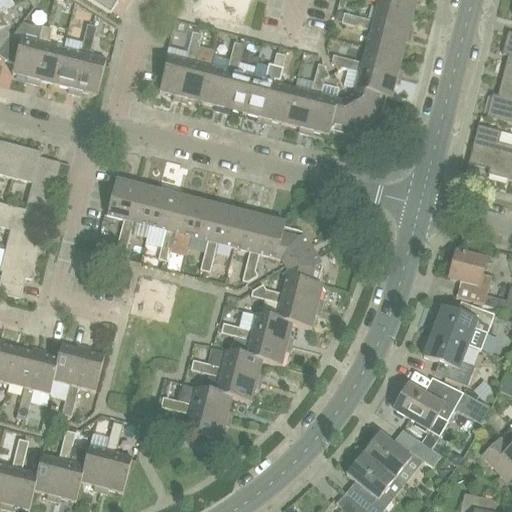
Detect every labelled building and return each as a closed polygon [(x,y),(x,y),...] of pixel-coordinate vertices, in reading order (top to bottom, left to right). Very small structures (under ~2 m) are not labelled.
[(11,0),(4,0),(0,2),(0,8),(1,8),(3,12),(14,6),(11,0)] [(26,0),(33,13),(42,0),(26,0)] [(85,0),(111,16),(120,0),(85,0)] [(420,4),(420,0),(379,0),(377,7),(412,17),(416,3),(420,4)] [(409,31),(412,17),(377,7),(373,23),(356,19),(354,29),(366,32),(367,27),(411,38),(413,32),(409,31)] [(0,53),(11,39),(0,17),(4,15),(3,12),(1,8),(0,8),(0,53)] [(344,16),(342,26),(354,29),(356,19),(344,16)] [(39,41),(42,32),(21,26),(11,39),(0,53),(0,59),(5,63),(15,66),(12,77),(27,81),(26,85),(33,87),(44,42),(39,41)] [(409,45),(411,38),(367,27),(366,32),(371,33),(366,49),(402,58),(405,44),(409,45)] [(87,28),(84,40),(94,42),(97,30),(87,28)] [(33,87),(40,88),(41,84),(55,88),(64,53),(50,49),(51,44),(49,44),(52,31),(42,29),(42,32),(39,41),(44,42),(33,87)] [(503,78),(511,80),(511,35),(508,34),(502,56),(508,58),(503,78)] [(193,35),(189,47),(199,50),(202,37),(193,35)] [(91,54),(94,42),(84,40),(81,51),(80,51),(78,56),(64,53),(55,88),(69,91),(68,95),(75,97),(85,58),(86,53),(91,54)] [(234,46),(231,58),(241,60),(244,48),(234,46)] [(189,47),(185,64),(168,60),(159,95),(174,99),(173,103),(180,104),(191,61),(196,62),(199,50),(189,47)] [(398,72),(402,58),(366,49),(362,65),(346,61),(343,71),(355,74),(356,69),(400,80),(402,73),(398,72)] [(83,95),(97,99),(106,63),(92,60),(94,55),(91,54),(86,53),(85,58),(75,97),(82,99),(83,95)] [(276,56),(273,68),(283,71),(286,59),(276,56)] [(231,58),(227,75),(211,71),(202,106),(216,109),(215,113),(222,115),(233,71),(238,73),(241,60),(231,58)] [(343,71),(346,61),(333,58),(332,61),(340,73),(343,71)] [(211,71),(195,66),(196,62),(191,61),(180,104),(187,106),(188,102),(202,106),(211,71)] [(325,82),(328,80),(321,68),(318,67),(315,79),(325,82)] [(258,120),(257,124),(264,126),(274,87),(275,82),(280,83),(283,71),(273,68),(270,68),(266,85),(253,81),(244,117),(258,120)] [(399,87),(400,80),(356,69),(355,74),(360,75),(356,91),(387,99),(386,100),(391,101),(395,86),(399,87)] [(253,81),(237,77),(238,73),(233,71),(222,115),(229,117),(230,113),(244,117),(253,81)] [(511,80),(503,78),(498,99),(492,97),(486,119),(511,125),(511,80)] [(315,79),(311,96),(295,92),(286,127),(300,131),(299,135),(306,136),(316,97),(315,97),(316,92),(322,94),(325,82),(315,79)] [(295,92),(279,88),(280,83),(275,82),(274,87),(264,126),(271,128),(272,124),(286,127),(295,92)] [(382,118),(386,100),(387,99),(356,91),(354,97),(348,101),(365,128),(382,118)] [(337,103),(320,98),(322,94),(316,92),(315,97),(316,97),(306,136),(312,138),(313,134),(329,138),(330,134),(329,134),(337,103)] [(347,138),(365,128),(348,101),(343,104),(337,103),(329,134),(330,134),(347,138)] [(509,182),(511,170),(511,148),(498,145),(501,134),(478,128),(468,166),(489,171),(488,177),(509,182)] [(0,177),(12,181),(20,149),(0,143),(0,177)] [(42,217),(41,218),(47,219),(61,166),(40,160),(42,154),(20,149),(12,181),(32,186),(25,212),(25,213),(42,217)] [(129,224),(139,185),(132,183),(131,187),(116,183),(107,218),(124,223),(120,237),(130,240),(134,225),(129,224)] [(150,229),(159,194),(145,190),(146,186),(139,185),(129,224),(134,225),(150,229)] [(171,234),(181,195),(174,194),(173,197),(159,194),(150,229),(166,233),(162,248),(172,250),(175,236),(171,234)] [(192,240),(201,205),(186,201),(187,197),(181,195),(171,234),(175,236),(192,240)] [(213,245),(223,206),(216,204),(215,208),(201,205),(192,240),(208,244),(204,259),(214,261),(217,246),(213,245)] [(25,213),(25,212),(0,205),(0,229),(10,232),(5,252),(37,260),(42,239),(37,237),(41,218),(42,217),(25,213)] [(233,251),(242,215),(228,212),(229,208),(223,206),(213,245),(217,246),(233,251)] [(254,256),(264,217),(257,215),(256,219),(242,215),(233,251),(250,255),(246,269),(256,272),(256,271),(259,257),(254,256)] [(284,230),(284,231),(285,226),(270,222),(271,218),(264,217),(254,256),(259,257),(275,261),(284,230)] [(302,235),(284,231),(284,230),(275,261),(281,263),(285,269),(312,252),(302,235)] [(130,240),(120,237),(116,252),(126,254),(130,240)] [(172,250),(162,248),(158,262),(168,265),(172,250)] [(31,282),(37,260),(5,252),(0,272),(0,296),(20,301),(26,281),(31,282)] [(318,288),(318,287),(323,270),(312,252),(285,269),(288,274),(287,281),(318,288)] [(506,303),(487,298),(492,279),(482,277),(486,262),(456,254),(449,281),(460,284),(456,300),(511,314),(511,294),(509,294),(506,303)] [(214,261),(204,259),(200,273),(210,275),(214,261)] [(259,278),(256,271),(256,272),(246,269),(242,284),(247,285),(259,278)] [(322,289),(318,287),(318,288),(287,281),(283,297),(268,293),(266,303),(280,306),(281,302),(321,312),(322,305),(318,304),(322,289)] [(268,293),(264,286),(252,294),(251,299),(266,303),(268,293)] [(319,318),(321,312),(281,302),(280,306),(276,322),(292,327),(311,332),(315,317),(319,318)] [(433,335),(468,348),(474,332),(487,337),(495,317),(471,308),(467,320),(442,311),(433,335)] [(276,322),(257,317),(253,334),(238,330),(236,340),(250,343),(251,339),(291,349),(292,342),(288,341),(292,327),(276,322)] [(236,340),(238,330),(224,326),(221,336),(236,340)] [(462,364),(468,348),(433,335),(423,360),(449,369),(444,380),(467,389),(475,369),(462,364)] [(289,355),(291,349),(251,339),(250,343),(246,359),(262,363),(262,364),(281,369),(285,354),(289,355)] [(0,384),(8,387),(16,352),(3,348),(4,344),(0,343),(0,384)] [(73,394),(84,350),(77,348),(76,352),(61,349),(58,362),(53,384),(54,384),(69,388),(68,393),(73,394)] [(75,407),(79,391),(96,395),(104,359),(90,356),(91,352),(84,350),(73,394),(68,393),(65,405),(75,407)] [(27,397),(38,353),(31,351),(30,355),(16,352),(8,387),(24,391),(22,395),(27,397)] [(246,359),(227,354),(226,355),(211,351),(207,367),(205,376),(220,380),(221,376),(260,385),(262,379),(258,377),(262,364),(262,363),(246,359)] [(58,362),(44,359),(45,355),(38,353),(27,397),(22,395),(19,408),(29,410),(33,393),(50,398),(54,384),(53,384),(58,362)] [(205,376),(207,367),(193,363),(191,373),(205,376)] [(259,392),(260,385),(221,376),(220,380),(216,396),(232,400),(232,401),(251,406),(255,391),(259,392)] [(426,435),(428,432),(429,433),(437,419),(447,424),(455,411),(463,396),(443,386),(433,403),(408,389),(395,413),(416,425),(414,428),(426,435)] [(216,396),(197,391),(192,408),(178,404),(175,414),(190,417),(191,412),(230,422),(232,416),(228,415),(232,401),(232,400),(216,396)] [(467,417),(475,403),(463,396),(455,411),(467,417)] [(175,414),(178,404),(163,400),(161,410),(175,414)] [(75,407),(65,405),(63,413),(72,416),(75,407)] [(29,410),(19,408),(17,416),(27,419),(29,410)] [(229,429),(230,422),(191,412),(190,417),(186,434),(221,443),(225,428),(229,429)] [(109,440),(119,442),(123,428),(113,425),(109,440)] [(62,448),(72,451),(76,436),(66,434),(62,448)] [(392,446),(379,436),(363,457),(395,483),(411,462),(392,446)] [(132,461),(115,457),(119,442),(109,440),(106,454),(110,455),(100,495),(107,496),(108,493),(123,496),(132,461)] [(511,449),(510,452),(500,442),(483,458),(503,479),(511,470),(511,449)] [(16,457),(25,460),(29,445),(19,443),(16,457)] [(417,443),(409,454),(423,464),(433,471),(441,459),(417,443)] [(84,469),(68,465),(72,451),(62,448),(59,463),(64,464),(53,503),(60,505),(61,501),(76,505),(81,486),(80,485),(85,469),(84,469)] [(110,455),(106,454),(89,450),(84,469),(85,469),(80,485),(81,486),(94,489),(93,493),(100,495),(110,455)] [(37,478),(22,474),(25,460),(16,457),(12,472),(17,473),(6,511),(13,511),(14,510),(22,511),(29,511),(34,494),(38,478),(37,478)] [(395,483),(363,457),(347,477),(355,484),(374,499),(371,503),(361,511),(384,511),(393,502),(385,496),(395,483)] [(452,458),(448,464),(457,469),(463,460),(457,457),(452,458)] [(64,464),(59,463),(42,459),(37,478),(38,478),(34,494),(48,498),(47,502),(53,503),(64,464)] [(6,511),(17,473),(12,472),(0,468),(0,506),(1,506),(0,508),(0,510),(6,511)] [(489,511),(492,502),(464,496),(460,511),(489,511)] [(360,511),(345,497),(336,506),(341,511),(360,511)]
